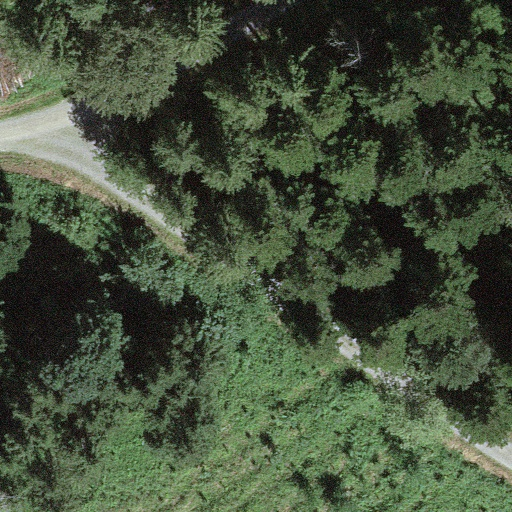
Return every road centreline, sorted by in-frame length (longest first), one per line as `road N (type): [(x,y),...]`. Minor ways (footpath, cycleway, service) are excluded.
road 1 (track): [(511,477),(294,306),(56,144),(0,137)]
road 2 (track): [(275,0),(56,144)]
